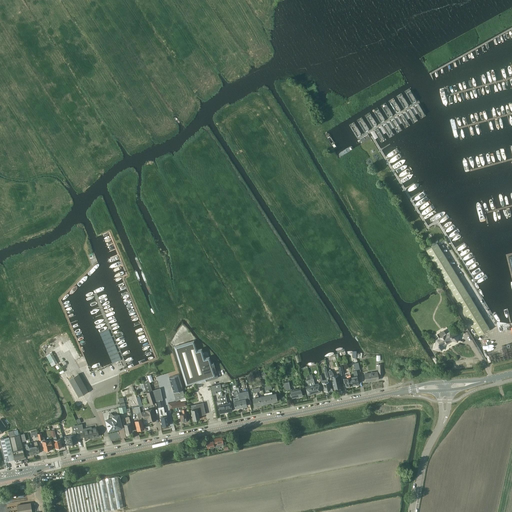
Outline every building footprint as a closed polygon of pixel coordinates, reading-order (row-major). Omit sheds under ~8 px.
[(479,335),(490,328),(437,243),(426,250),(479,335)] [(459,334),(450,332),(437,340),(435,349),(442,350),(443,345),(451,340),(458,342),(459,334)] [(194,341),(174,347),(186,385),(195,382),(196,383),(196,382),(204,380),(205,381),(205,380),(205,379),(207,379),(208,381),(218,378),(214,366),(213,363),(211,364),(209,357),(204,359),(201,349),(197,350),(194,341)] [(52,365),(58,362),(55,356),(53,357),(50,352),(46,354),(52,365)] [(331,370),(328,371),(329,373),(330,378),(331,377),(334,388),(340,387),(339,378),(338,375),(334,375),(331,370)] [(354,376),(351,377),(352,384),(352,385),(357,384),(359,383),(358,381),(360,381),(358,376),(356,370),(353,371),(354,376)] [(366,381),(378,379),(377,371),(365,373),(366,381)] [(350,385),(352,384),(351,377),(350,372),(346,373),(347,377),(343,378),(344,383),(345,383),(345,386),(346,386),(346,387),(350,386),(350,385)] [(77,373),(68,378),(80,398),(88,393),(88,392),(77,373)] [(184,389),(179,374),(169,377),(173,392),(184,389)] [(313,378),(310,379),(314,393),(320,391),(318,383),(315,384),(313,378)] [(327,379),(322,380),(324,390),(330,389),(329,382),(328,382),(327,379)] [(141,384),(140,385),(141,388),(142,388),(144,387),(145,391),(146,393),(150,404),(156,403),(155,401),(152,391),(149,381),(143,383),(141,384)] [(300,388),(290,390),(292,398),(302,395),(300,388)] [(186,397),(184,389),(173,392),(176,400),(186,397)] [(241,392),(238,393),(241,407),(247,406),(245,399),(242,399),(241,392)] [(225,395),(222,396),(226,412),(232,410),(230,402),(227,403),(225,395)] [(219,413),(226,412),(222,396),(219,397),(220,401),(217,402),(219,413)] [(191,410),(193,420),(195,420),(197,420),(197,419),(199,419),(198,415),(201,415),(205,414),(204,410),(204,409),(203,405),(203,404),(203,403),(202,403),(203,405),(199,406),(199,405),(194,407),(193,407),(194,409),(191,410)] [(137,430),(144,429),(141,417),(142,417),(139,406),(134,407),(135,414),(137,414),(138,420),(135,421),(137,430)] [(163,407),(158,408),(159,413),(160,418),(162,425),(169,424),(167,415),(166,412),(164,412),(163,407)] [(150,422),(156,420),(155,416),(154,416),(154,413),(153,409),(145,410),(145,411),(141,412),(143,419),(147,418),(148,422),(149,422),(150,422)] [(121,427),(118,416),(118,415),(116,416),(116,414),(113,415),(112,414),(111,413),(109,414),(108,415),(108,416),(108,420),(106,420),(107,425),(107,426),(108,430),(109,430),(121,427)] [(125,418),(127,424),(124,425),(126,433),(132,432),(128,417),(125,418)] [(78,425),(77,425),(79,430),(80,437),(84,437),(85,439),(89,438),(93,437),(98,436),(97,428),(92,429),(91,427),(83,429),(82,424),(78,425)] [(9,437),(0,439),(0,443),(4,461),(5,461),(5,463),(8,462),(9,460),(14,459),(14,460),(25,457),(23,448),(22,448),(19,434),(17,430),(13,431),(8,432),(9,437)] [(71,435),(66,436),(68,445),(77,443),(76,438),(80,437),(79,430),(72,431),(71,433),(71,435)] [(41,433),(38,434),(39,440),(42,439),(43,441),(42,441),(44,451),(51,449),(50,446),(50,445),(52,445),(50,440),(46,441),(45,440),(44,440),(44,437),(42,438),(41,433)] [(55,448),(62,447),(60,439),(57,439),(56,436),(53,437),(55,448)] [(215,447),(223,445),(222,437),(214,438),(215,443),(213,444),(213,441),(207,442),(208,447),(215,446),(215,447)] [(27,455),(33,454),(32,446),(29,447),(28,443),(25,444),(27,455)] [(69,511),(98,511),(123,507),(117,476),(99,480),(99,482),(65,488),(69,511)] [(32,511),(31,502),(17,504),(18,511),(19,511),(26,511),(32,511)]
